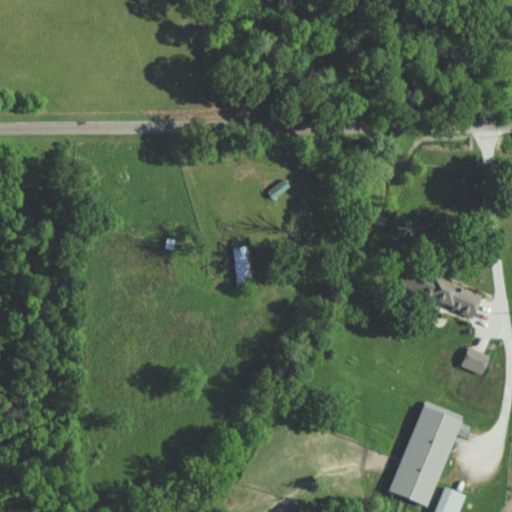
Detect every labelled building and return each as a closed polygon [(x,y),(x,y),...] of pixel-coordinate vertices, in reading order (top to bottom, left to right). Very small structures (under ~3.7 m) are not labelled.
[(235,285),(249,284),(248,245),(234,245),(235,285)] [(483,294),(424,270),(421,279),(412,276),(408,286),(475,313),(483,294)] [(484,372),(490,352),(468,345),(462,365),(484,372)] [(429,505),(457,432),(467,436),(472,422),(423,404),(390,490),(429,505)] [(458,511),(467,493),(446,485),(434,511),(458,511)]
